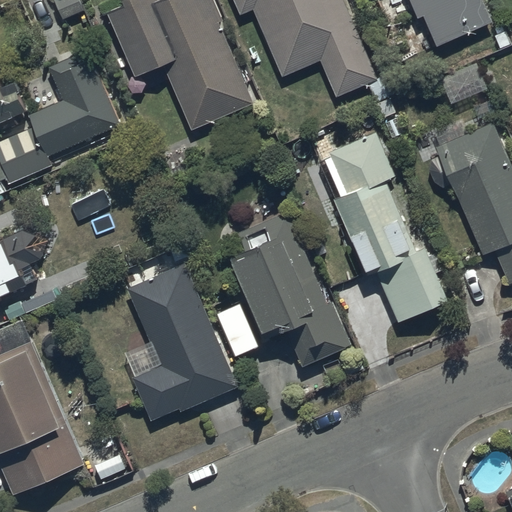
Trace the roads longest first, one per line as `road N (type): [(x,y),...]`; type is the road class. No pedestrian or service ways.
road 1 (residential): [(188,511),(371,431)]
road 2 (residential): [(371,431),(511,370)]
